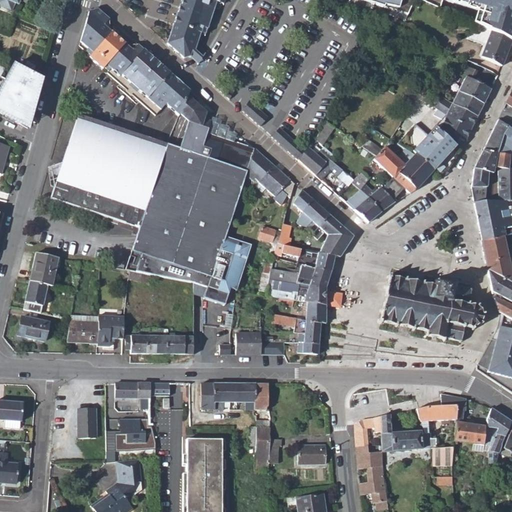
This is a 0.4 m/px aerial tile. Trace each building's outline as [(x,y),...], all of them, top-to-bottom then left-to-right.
[(0,0),(0,7),(10,12),(14,3),(5,0),(0,0)] [(180,0),(166,44),(183,59),(189,57),(191,52),(184,53),(174,45),(174,44),(172,43),(186,0),(180,0)] [(184,53),(191,52),(194,51),(198,33),(204,35),(213,7),(219,9),(220,4),(222,4),(223,0),(186,0),(172,43),(174,44),(174,45),(184,53)] [(357,0),(405,17),(411,0),(413,0),(437,8),(440,0),(357,0)] [(511,0),(442,0),(479,10),(474,26),(490,31),(503,37),(511,10),(511,0)] [(164,105),(178,117),(179,116),(186,98),(189,92),(142,51),(124,53),(103,35),(103,16),(97,11),(88,13),(77,49),(154,117),(164,105)] [(103,35),(124,53),(142,51),(136,46),(125,47),(109,32),(109,22),(103,16),(103,35)] [(480,58),(500,67),(511,40),(503,37),(490,31),(480,58)] [(189,57),(196,65),(201,58),(194,51),(191,52),(189,57)] [(463,67),(474,71),(476,65),(465,61),(463,67)] [(0,116),(26,131),(40,80),(14,65),(5,82),(0,79),(0,78),(1,77),(0,76),(0,116)] [(476,72),(474,71),(463,67),(460,75),(464,78),(457,92),(483,104),(489,90),(476,83),(477,81),(474,78),(476,72)] [(434,84),(438,78),(433,75),(432,78),(429,76),(427,79),(434,84)] [(224,88),(216,80),(213,86),(230,101),(233,95),(224,88)] [(475,119),(483,104),(457,92),(451,104),(475,119)] [(471,129),(475,119),(451,104),(441,97),(433,108),(445,116),(471,129)] [(179,116),(187,124),(194,104),(186,98),(179,116)] [(198,102),(194,104),(187,124),(184,134),(186,134),(180,150),(166,145),(165,149),(139,229),(124,271),(128,272),(149,276),(194,284),(219,288),(234,241),(225,238),(245,175),(252,155),(231,148),(233,143),(206,135),(209,124),(210,122),(203,120),(205,114),(203,112),(203,107),(198,102)] [(268,119),(249,102),(243,112),(253,121),(260,128),(262,125),(268,119)] [(415,124),(396,145),(404,150),(412,156),(414,154),(432,170),(438,176),(448,170),(460,150),(455,146),(458,138),(464,141),(471,129),(445,116),(439,129),(435,128),(428,136),(415,124)] [(50,199),(139,229),(165,149),(153,145),(154,141),(90,120),(89,124),(77,119),(63,162),(54,188),(50,199)] [(497,168),(497,201),(511,200),(511,169),(508,169),(509,156),(497,153),(502,136),(507,127),(497,120),(473,168),(489,172),(492,173),(493,167),(497,168)] [(320,132),(327,136),(333,127),(326,122),(320,132)] [(206,135),(233,143),(234,139),(225,136),(227,132),(218,130),(218,127),(209,124),(206,135)] [(511,130),(507,127),(502,136),(497,153),(509,156),(511,155),(511,130)] [(290,138),(280,129),(272,138),(283,147),(284,148),(292,139),(290,138)] [(321,145),(327,136),(320,132),(317,135),(314,140),(321,145)] [(460,150),(464,141),(458,138),(455,146),(460,150)] [(306,152),(292,139),(284,148),(298,161),(306,152)] [(381,150),(366,140),(361,146),(362,147),(375,156),(381,150)] [(166,145),(154,141),(153,145),(165,149),(166,145)] [(231,148),(252,155),(254,150),(233,143),(231,148)] [(298,161),(314,176),(320,181),(328,172),(336,178),(342,171),(336,166),(328,159),(329,158),(312,144),(311,145),(308,149),(298,161)] [(359,151),(371,159),(391,178),(383,185),(393,194),(400,186),(402,188),(408,194),(415,189),(397,173),(403,166),(396,159),(383,147),(381,150),(375,156),(362,147),(359,151)] [(252,155),(245,175),(253,182),(254,179),(257,170),(261,157),(254,150),(252,155)] [(404,150),(396,159),(403,166),(397,173),(415,189),(432,170),(414,154),(412,156),(404,150)] [(261,157),(257,170),(264,176),(272,166),(261,157)] [(54,188),(63,162),(48,168),(50,187),(54,188)] [(254,179),(258,183),(265,189),(266,190),(280,174),(272,166),(264,176),(257,170),(254,179)] [(473,168),(470,188),(486,188),(486,186),(488,186),(489,172),(473,168)] [(388,197),(390,195),(385,189),(382,191),(379,188),(374,193),(365,185),(365,184),(368,184),(371,180),(362,171),(351,183),(359,190),(379,212),(394,202),(388,197)] [(285,196),(289,199),(293,185),(280,174),(266,190),(274,197),(272,199),(279,206),(285,196)] [(254,187),(261,193),(265,189),(258,183),(254,187)] [(393,194),(383,185),(382,187),(385,189),(390,195),(393,198),(402,188),(400,186),(393,194)] [(292,204),(302,214),(312,202),(296,187),(292,204)] [(359,190),(345,203),(367,223),(379,212),(359,190)] [(511,200),(497,201),(482,201),(474,203),(479,233),(511,226),(511,228),(511,230),(511,200)] [(302,214),(317,228),(327,215),(312,202),(302,214)] [(326,236),(318,254),(333,257),(340,258),(346,248),(352,237),(327,215),(317,228),(310,236),(316,241),(323,233),(326,236)] [(479,233),(481,242),(502,237),(511,234),(511,230),(511,228),(511,226),(479,233)] [(257,239),(269,244),(275,246),(277,244),(280,233),(261,227),(257,239)] [(280,233),(277,244),(287,246),(289,239),(287,238),(290,231),(289,231),(281,228),(280,233)] [(511,280),(510,272),(502,237),(481,242),(487,272),(511,284),(511,280)] [(231,282),(238,284),(250,246),(234,241),(219,288),(228,290),(231,282)] [(267,253),(273,255),(275,246),(269,244),(267,253)] [(296,258),(295,265),(300,266),(330,272),(333,260),(333,257),(318,254),(301,250),(289,247),(277,244),(275,246),(273,255),(273,258),(277,259),(278,257),(281,257),(282,254),(296,258)] [(51,287),(57,259),(35,254),(28,282),(32,283),(46,286),(51,287)] [(258,291),(265,293),(268,280),(270,271),(271,264),(265,263),(262,273),(261,273),(258,291)] [(297,275),(270,271),(268,280),(324,288),(330,272),(300,266),(297,275)] [(127,280),(147,284),(149,276),(128,272),(127,280)] [(511,284),(487,272),(491,293),(493,298),(508,305),(509,303),(511,304),(511,284)] [(391,275),(389,275),(389,277),(387,277),(387,279),(388,279),(387,287),(385,287),(385,288),(386,289),(382,310),(380,310),(380,312),(381,312),(379,320),(378,320),(377,322),(380,322),(379,324),(381,324),(381,322),(395,325),(395,327),(396,327),(396,326),(412,329),(412,331),(413,331),(414,329),(426,331),(426,335),(424,337),(425,338),(427,337),(441,339),(443,342),(445,341),(444,339),(458,342),(458,343),(459,344),(460,343),(461,343),(461,341),(460,341),(464,328),(466,328),(468,328),(470,328),(471,330),(473,330),(473,328),(478,325),(480,326),(481,325),(480,324),(481,321),(481,319),(481,316),(483,316),(483,313),(481,314),(480,312),(478,310),(477,308),(477,306),(476,305),(475,307),(468,304),(470,291),(471,291),(472,289),(471,289),(471,288),(470,287),(469,289),(455,286),(456,284),(455,283),(453,285),(447,283),(437,281),(435,279),(434,280),(434,281),(433,282),(432,283),(432,284),(432,286),(423,283),(424,282),(422,282),(422,283),(406,280),(406,279),(405,278),(404,280),(391,277),(391,275)] [(306,303),(324,306),(324,295),(324,288),(268,280),(265,293),(264,296),(279,299),(300,302),(306,303)] [(228,290),(236,291),(238,284),(231,282),(228,290)] [(40,315),(46,286),(32,283),(29,293),(26,293),(22,310),(40,315)] [(223,306),(228,290),(219,288),(194,284),(194,292),(203,296),(202,299),(223,306)] [(511,307),(508,305),(493,298),(498,314),(511,321),(511,307)] [(299,308),(300,302),(279,299),(278,303),(282,303),(282,305),(299,308)] [(306,303),(305,321),(320,324),(324,324),(324,322),(324,306),(306,303)] [(181,321),(192,321),(193,310),(191,310),(191,305),(183,305),(183,310),(182,311),(181,321)] [(272,318),(272,324),(278,325),(279,316),(271,315),(270,318),(272,318)] [(66,343),(89,344),(90,340),(96,341),(97,317),(70,316),(69,321),(69,322),(68,329),(66,343)] [(291,318),(279,316),(278,325),(290,327),(291,318)] [(108,339),(121,339),(121,336),(123,317),(97,317),(96,341),(96,343),(96,347),(108,347),(108,339)] [(21,318),(16,336),(43,343),(47,324),(21,318)] [(299,329),(298,334),(303,335),(304,333),(319,334),(320,324),(305,321),(291,318),(290,327),(299,329)] [(184,337),(166,337),(166,355),(192,355),(192,349),(192,325),(185,324),(184,337)] [(511,331),(498,327),(495,341),(490,339),(477,362),(488,368),(487,372),(511,378),(511,331)] [(144,355),(155,355),(155,337),(149,336),(149,330),(140,330),(140,337),(144,336),(144,355)] [(162,337),(162,330),(149,330),(149,336),(155,337),(155,355),(166,355),(166,337),(162,337)] [(234,334),(234,355),(260,355),(259,349),(259,342),(259,334),(234,334)] [(298,334),(298,343),(317,345),(318,336),(303,335),(298,334)] [(129,355),(144,355),(144,336),(140,337),(125,336),(125,351),(129,351),(129,355)] [(317,355),(317,345),(298,343),(297,346),(297,353),(317,355)] [(141,399),(141,419),(149,419),(149,396),(170,396),(170,383),(145,383),(115,383),(115,398),(141,399)] [(246,410),(254,410),(255,383),(229,383),(200,384),(200,409),(223,409),(223,403),(246,403),(246,410)] [(268,383),(255,383),(254,410),(269,410),(268,406),(268,383)] [(469,406),(469,401),(440,395),(440,407),(456,407),(455,420),(453,440),(452,445),(456,445),(457,441),(472,444),(472,449),(487,451),(495,435),(496,430),(487,428),(461,424),(463,412),(464,411),(465,406),(469,406)] [(169,419),(170,396),(149,396),(149,419),(149,425),(152,425),(165,425),(165,419),(169,419)] [(0,419),(4,420),(20,421),(21,421),(22,403),(0,401),(0,419)] [(420,422),(455,420),(456,407),(440,407),(425,408),(415,410),(417,420),(420,422)] [(95,408),(78,409),(79,439),(96,438),(95,408)] [(503,438),(510,424),(489,409),(484,421),(487,428),(496,430),(495,435),(487,451),(497,454),(502,438),(503,438)] [(381,452),(431,449),(436,449),(435,439),(430,439),(430,434),(427,434),(423,434),(421,434),(420,432),(390,434),(388,415),(378,417),(380,432),(381,451),(381,452)] [(374,433),(380,432),(378,417),(360,420),(353,426),(356,464),(356,468),(382,467),(381,452),(367,452),(365,429),(373,428),(374,433)] [(142,425),(149,444),(156,442),(155,440),(155,438),(152,425),(149,425),(149,419),(141,419),(142,425)] [(137,420),(116,420),(115,435),(122,435),(122,443),(141,443),(141,431),(136,431),(137,420)] [(268,470),(268,463),(269,440),(269,438),(270,428),(249,427),(248,446),(255,446),(254,469),(268,470)] [(282,439),(269,438),(269,440),(268,463),(277,463),(278,447),(281,446),(282,439)] [(184,511),(220,511),(221,440),(185,439),(184,511)] [(511,443),(506,440),(503,449),(509,453),(511,454),(511,443)] [(324,445),(298,446),(298,464),(324,464),(324,445)] [(431,467),(451,466),(452,448),(445,449),(436,449),(431,449),(431,467)] [(500,455),(508,457),(509,453),(503,449),(500,455)] [(92,508),(95,511),(126,511),(132,509),(124,498),(135,490),(134,482),(143,482),(141,459),(117,461),(118,482),(105,491),(108,497),(92,508)] [(0,482),(6,483),(6,481),(16,481),(18,464),(0,462),(0,482)] [(368,484),(359,485),(360,497),(370,496),(371,506),(385,504),(384,492),(383,484),(382,467),(356,468),(356,471),(366,471),(368,484)] [(437,476),(437,484),(453,484),(453,476),(437,476)] [(323,511),(322,495),(296,499),(297,511),(323,511)]
